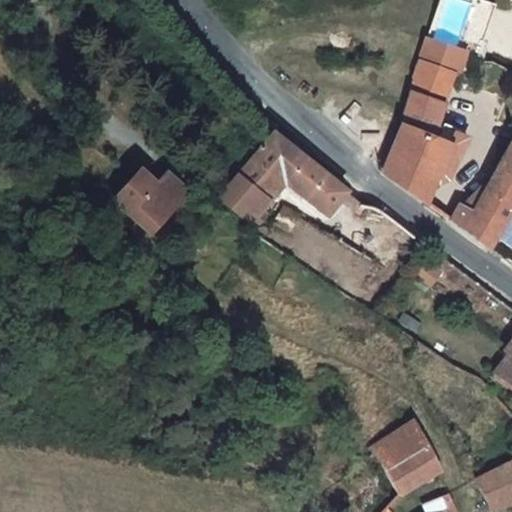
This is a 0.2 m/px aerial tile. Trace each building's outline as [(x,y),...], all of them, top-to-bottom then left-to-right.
[(463,50),(425,38),(419,61),(450,71),(449,72),(454,74),(456,73),(463,50)] [(385,172),(428,204),(452,145),(462,149),(467,136),(436,124),(449,72),(450,71),(419,61),(405,119),(402,127),(397,139),(385,172)] [(349,191),(274,130),(219,198),(252,226),(265,210),(258,204),(280,179),(328,217),(349,191)] [(452,221),(492,250),(499,236),(511,215),(511,212),(511,145),(510,145),(474,212),(461,206),(452,221)] [(182,202),(177,199),(157,183),(154,188),(138,175),(113,208),(152,238),(182,202)] [(159,175),(154,182),(157,183),(177,199),(182,192),(159,175)] [(417,237),(377,208),(361,205),(341,241),(389,267),(417,237)] [(300,216),(284,206),(274,225),(290,234),(300,216)] [(511,215),(499,236),(511,244),(511,215)] [(445,287),(479,305),(488,288),(454,271),(445,287)] [(511,353),(511,355),(511,360),(500,378),(511,386),(511,353)] [(414,419),(372,449),(390,466),(426,443),(414,419)] [(390,466),(385,468),(400,494),(440,468),(426,443),(390,466)] [(511,463),(475,479),(489,511),(490,511),(511,503),(511,463)] [(353,500),(362,511),(381,511),(384,510),(400,494),(385,468),(353,500)] [(452,511),(454,511),(447,495),(424,506),(426,511),(452,511)]
